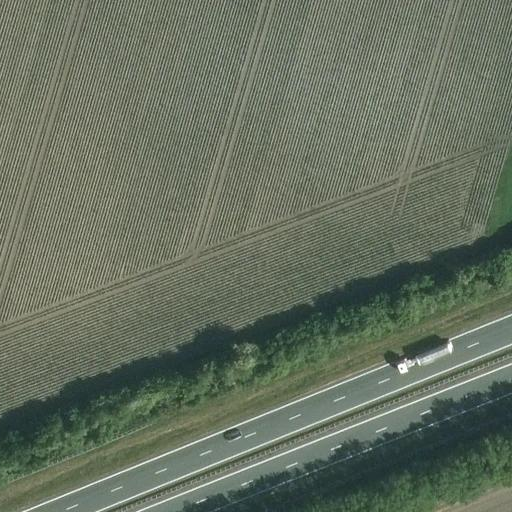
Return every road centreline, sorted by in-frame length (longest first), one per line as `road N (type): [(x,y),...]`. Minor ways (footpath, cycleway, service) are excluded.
road 1 (trunk): [(511,331),(60,511)]
road 2 (trunk): [(179,511),(511,381)]
